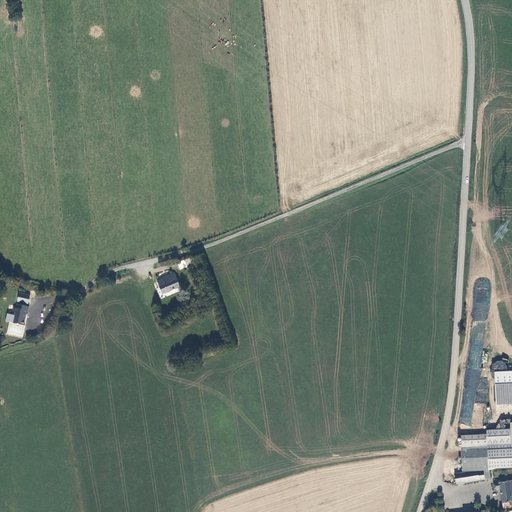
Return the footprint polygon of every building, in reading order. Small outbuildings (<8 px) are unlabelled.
[(181,265),(182,269),(184,273),(192,270),(190,266),(192,266),(191,263),(192,262),(192,261),(190,256),(177,261),(179,266),(181,265)] [(179,276),(180,278),(185,276),(184,273),(182,269),(177,271),(179,276)] [(182,285),(180,278),(179,276),(176,277),(174,272),(160,278),(165,292),(182,285)] [(188,283),(185,276),(180,278),(182,285),(188,283)] [(15,311),(13,323),(24,325),(26,313),(28,314),(29,306),(24,305),(25,302),(28,303),(30,295),(19,292),(17,301),(23,302),(23,305),(17,303),(16,307),(14,307),(13,311),(15,311)] [(511,371),(495,372),(497,405),(511,404),(511,371)] [(495,469),(511,468),(511,445),(511,430),(487,430),(486,434),(462,435),(466,472),(481,469),(482,471),(488,470),(489,479),(495,478),(494,470),(495,469)] [(458,474),(460,484),(489,479),(488,470),(482,471),(481,469),(466,472),(460,473),(458,474)] [(511,480),(498,483),(502,503),(511,501),(511,480)]
